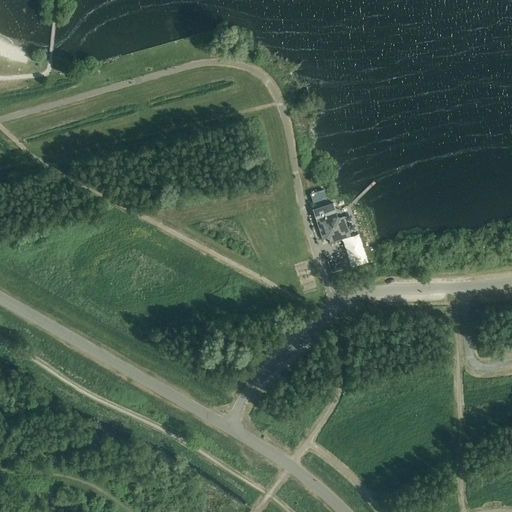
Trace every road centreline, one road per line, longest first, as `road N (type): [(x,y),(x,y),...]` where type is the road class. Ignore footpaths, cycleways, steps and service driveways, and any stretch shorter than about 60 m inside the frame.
road 1 (unclassified): [(344,511),(264,449),(0,298)]
road 2 (unknown): [(289,511),(169,432),(90,398),(0,342)]
